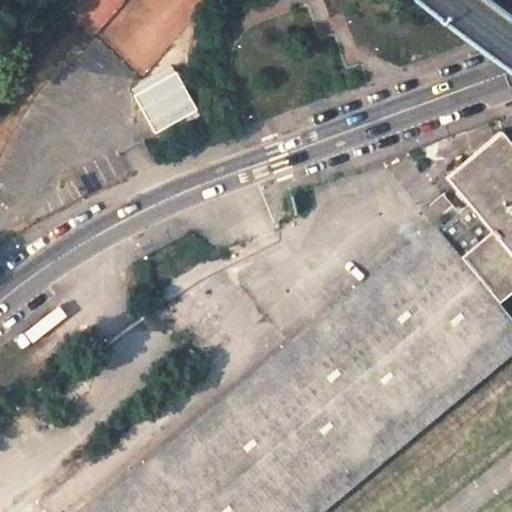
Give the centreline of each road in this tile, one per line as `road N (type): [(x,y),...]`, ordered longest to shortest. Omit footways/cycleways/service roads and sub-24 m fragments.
road 1 (primary): [(0,318),(153,209),(511,72)]
road 2 (trunk): [(0,303),(66,226),(192,0)]
road 3 (trunk): [(104,0),(0,190)]
